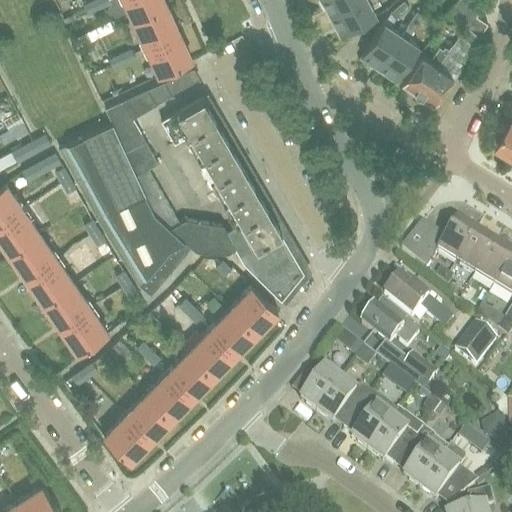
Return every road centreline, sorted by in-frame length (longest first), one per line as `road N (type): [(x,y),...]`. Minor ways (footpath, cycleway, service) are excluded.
road 1 (residential): [(344,290),(216,71),(281,29)]
road 2 (residential): [(344,290),(386,231),(281,29)]
road 3 (residential): [(116,511),(0,351)]
road 4 (residential): [(400,511),(258,397)]
road 5 (residential): [(446,156),(493,73),(505,0)]
road 6 (residential): [(135,511),(258,397)]
road 7 (residential): [(258,397),(344,290)]
road 8 (residential): [(446,156),(339,90)]
